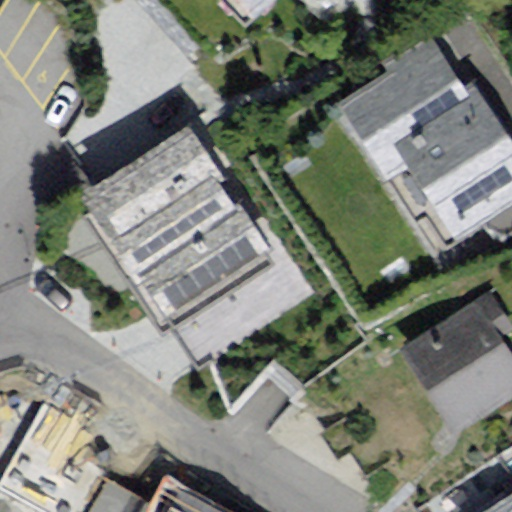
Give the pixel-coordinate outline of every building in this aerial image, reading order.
[(209,0),(236,28),(268,0),(209,0)] [(378,55),(385,72),(327,117),(434,261),(511,205),(511,146),(432,34),(378,55)] [(126,269),(177,351),(275,291),(225,209),(126,269)] [(506,336),(486,301),(397,355),(445,439),(511,398),(511,371),(495,343),(506,336)] [(511,511),(511,491),(476,511),(511,511)] [(190,511),(154,492),(143,511),(190,511)]
